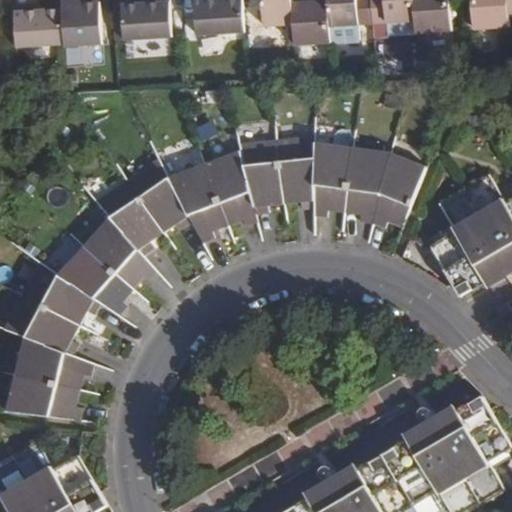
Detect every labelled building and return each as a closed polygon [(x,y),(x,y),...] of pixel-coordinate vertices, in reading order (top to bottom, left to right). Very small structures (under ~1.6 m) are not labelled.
[(64,44),(64,47),(100,44),(97,2),(84,3),(76,4),(75,0),(61,0),(62,9),(64,44)] [(121,5),(123,40),(169,37),(167,0),(152,0),(152,4),(144,4),(121,5)] [(193,0),(196,36),(245,33),(242,0),(193,0)] [(260,0),(262,27),(294,25),(293,4),(292,0),(260,0)] [(296,47),(331,45),(329,27),(327,0),(310,0),(311,3),(293,4),(294,25),(296,47)] [(327,0),(329,27),(373,25),(371,0),(327,0)] [(371,0),(373,25),(415,22),(414,0),(371,0)] [(414,0),(415,22),(416,35),(450,33),(447,0),(414,0)] [(471,0),(474,31),(510,28),(509,15),(508,0),(471,0)] [(15,47),(64,44),(62,9),(29,11),(28,4),(13,5),(15,47)] [(317,132),(279,137),(286,206),(300,204),(301,212),(316,211),(317,142),(317,132)] [(279,137),(240,142),(242,149),(258,218),(270,216),(269,207),(286,206),(279,137)] [(355,148),(317,142),(316,211),(316,218),(329,219),(330,210),(347,213),(355,148)] [(393,153),(355,148),(347,213),(358,216),(357,223),(374,227),(393,153)] [(242,149),(206,163),(228,224),(242,219),(245,227),(259,223),(258,218),(242,149)] [(390,223),(404,229),(429,166),(393,153),(374,227),(387,230),(390,223)] [(159,154),(127,178),(164,232),(176,225),(180,230),(193,221),(170,176),(159,154)] [(228,224),(206,163),(170,176),(193,221),(204,243),(215,238),(212,230),(228,224)] [(511,197),(508,200),(491,171),(440,201),(457,230),(433,244),(464,296),(485,283),(490,290),(511,276),(511,197)] [(127,178),(97,200),(111,217),(144,254),(155,247),(150,241),(164,232),(127,178)] [(111,217),(84,245),(135,290),(144,278),(150,283),(159,272),(144,254),(111,217)] [(102,304),(121,317),(130,305),(126,301),(135,290),(84,245),(57,273),(102,304)] [(41,263),(23,296),(82,326),(89,312),(95,315),(102,304),(57,273),(41,263)] [(23,296),(5,330),(26,338),(73,356),(78,346),(73,343),(82,326),(23,296)] [(73,356),(26,338),(18,376),(80,391),(83,375),(92,377),(94,364),(73,356)] [(18,376),(9,413),(79,421),(82,408),(77,406),(80,391),(18,376)] [(511,450),(511,447),(483,396),(461,409),(458,404),(407,434),(410,439),(358,468),(357,463),(307,492),(311,498),(286,511),(408,511),(416,508),(441,493),(449,508),(450,511),(469,511),(508,490),(490,463),(511,450)] [(0,511),(100,511),(110,507),(80,456),(55,472),(39,444),(0,465),(0,489),(5,497),(0,500),(0,511)] [(441,493),(416,508),(417,511),(442,511),(449,508),(441,493)]
